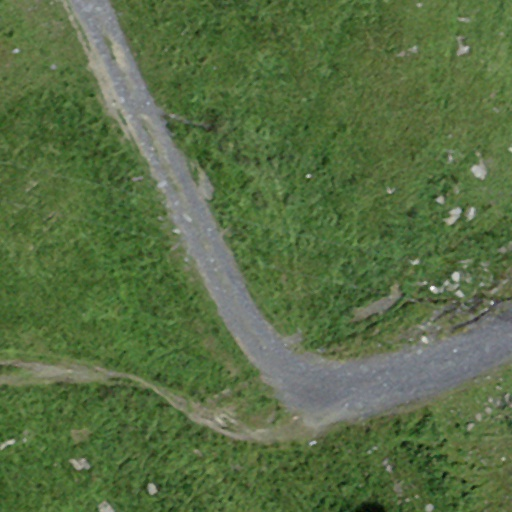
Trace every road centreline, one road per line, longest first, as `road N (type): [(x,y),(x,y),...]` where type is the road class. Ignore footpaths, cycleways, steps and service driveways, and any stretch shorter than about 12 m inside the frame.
road 1 (track): [(511,329),(313,416),(0,387)]
road 2 (track): [(393,381),(281,359),(94,0)]
